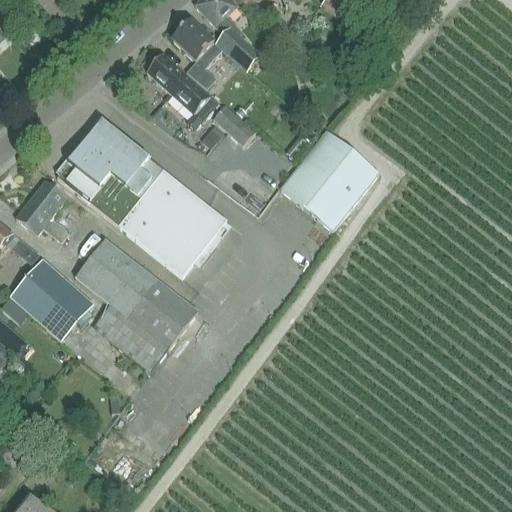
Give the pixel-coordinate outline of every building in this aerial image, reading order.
[(226,22),(237,12),(226,0),(204,0),(194,10),(215,32),(215,31),(224,41),(216,50),(247,79),(263,62),(244,44),(247,42),(235,31),(226,22)] [(293,0),(297,3),(300,0),(235,0),(245,9),(255,0),(293,0)] [(329,0),(323,7),(341,24),(354,9),(344,0),(329,0)] [(206,95),(217,83),(205,73),(221,56),(189,26),(172,45),(196,67),(186,77),(206,95)] [(273,37),(273,42),(276,45),(281,45),(285,42),(285,37),(281,33),(277,33),(273,37)] [(170,100),(186,82),(162,60),(146,78),(170,100)] [(186,82),(170,100),(200,127),(217,109),(186,82)] [(227,137),(239,124),(224,111),(212,124),(227,137)] [(186,128),(194,136),(200,129),(192,121),(186,128)] [(242,151),(254,138),(239,124),(227,137),(242,151)] [(120,232),(165,176),(102,126),(57,183),(120,232)] [(337,234),(377,179),(319,138),(280,193),(337,234)] [(199,164),(210,174),(231,152),(219,141),(199,164)] [(183,282),(205,254),(227,225),(165,176),(120,232),(183,282)] [(66,204),(63,202),(45,187),(16,223),(38,240),(43,234),(61,249),(70,238),(51,223),(66,204)] [(14,239),(0,228),(0,256),(5,250),(32,271),(41,260),(14,239)] [(169,354),(168,354),(198,316),(106,244),(75,282),(111,309),(92,333),(151,379),(169,354)] [(93,311),(63,285),(42,266),(11,302),(61,347),(77,330),(82,334),(92,322),(87,318),(93,311)] [(20,328),(29,318),(11,302),(2,312),(20,328)] [(0,327),(0,350),(12,361),(16,365),(28,351),(0,327)] [(0,350),(0,373),(1,374),(12,361),(0,350)] [(40,357),(27,364),(33,377),(47,371),(40,357)] [(42,511),(30,503),(22,511),(42,511)]
